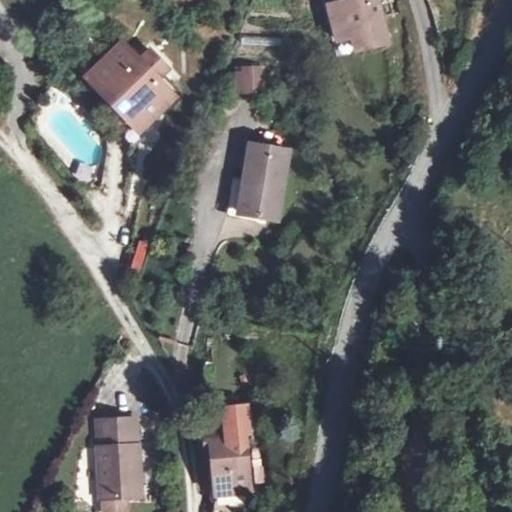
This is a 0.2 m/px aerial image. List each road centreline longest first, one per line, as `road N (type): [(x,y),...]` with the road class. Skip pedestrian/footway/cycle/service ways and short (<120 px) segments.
road 1 (residential): [(196,511),(196,480),(157,369),(103,270),(11,149),(4,0)]
road 2 (tertiary): [(312,511),(354,314),(410,185)]
road 3 (residential): [(410,185),(443,511)]
road 4 (tertiary): [(442,128),(511,1)]
road 5 (residential): [(442,128),(417,0)]
